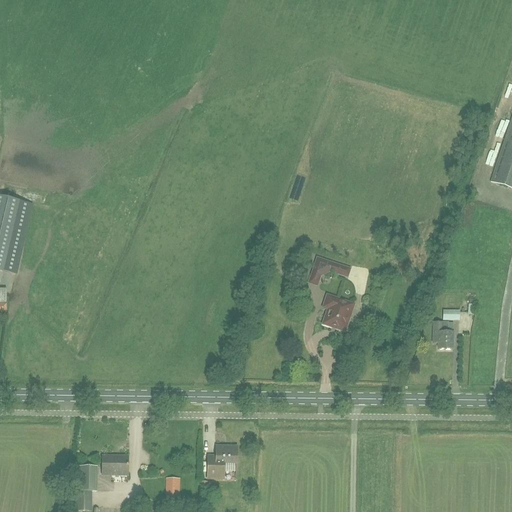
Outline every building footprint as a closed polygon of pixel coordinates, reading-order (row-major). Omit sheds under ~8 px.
[(511,118),(491,183),(511,189),(511,118)] [(0,197),(0,270),(14,274),(30,204),(0,197)] [(317,258),(312,274),(320,276),(331,272),(339,275),(341,267),(317,258)] [(334,309),(337,299),(327,296),(324,305),(326,309),(328,309),(324,321),(326,325),(337,329),(340,320),(339,320),(341,314),(338,313),(339,311),(334,309)] [(354,305),(337,299),(334,309),(339,311),(338,313),(341,314),(339,320),(340,320),(337,329),(342,330),(346,328),(354,305)] [(459,321),(459,311),(443,311),(443,321),(459,321)] [(452,350),(452,334),(447,333),(448,324),(433,323),(433,343),(438,343),(438,350),(452,350)] [(207,466),(207,479),(224,479),(224,471),(236,471),(236,449),(224,449),(224,447),(215,447),(215,457),(208,457),(207,457),(207,466)] [(102,457),(102,475),(127,476),(127,457),(102,457)] [(75,467),(75,491),(76,491),(75,511),(91,511),(91,491),(97,492),(97,467),(75,467)] [(179,500),(180,479),(166,479),(165,499),(179,500)]
